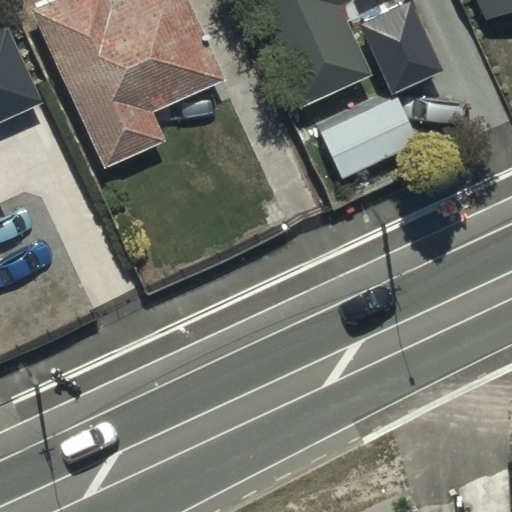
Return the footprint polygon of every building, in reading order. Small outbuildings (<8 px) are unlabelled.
[(31,0),(23,4),(96,161),(158,133),(145,104),(215,71),(182,0),(31,0)] [(246,0),(291,99),(364,66),(339,10),(349,6),(346,0),(246,0)] [(511,0),(471,0),(479,15),(511,0)] [(439,71),(408,6),(361,28),(391,93),(439,71)] [(0,111),(33,96),(0,22),(0,111)] [(417,144),(396,99),(322,133),(343,178),(417,144)]
